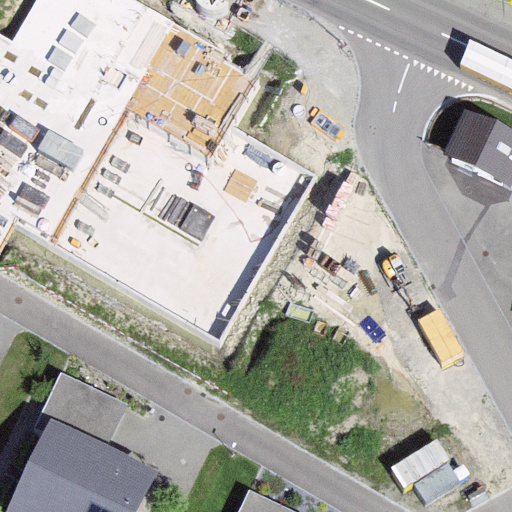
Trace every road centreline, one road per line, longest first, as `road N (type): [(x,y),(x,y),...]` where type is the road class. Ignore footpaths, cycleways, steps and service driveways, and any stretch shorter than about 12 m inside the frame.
road 1 (residential): [(511,511),(366,511),(0,294)]
road 2 (residential): [(511,376),(403,182),(394,138),(398,96),(427,27)]
